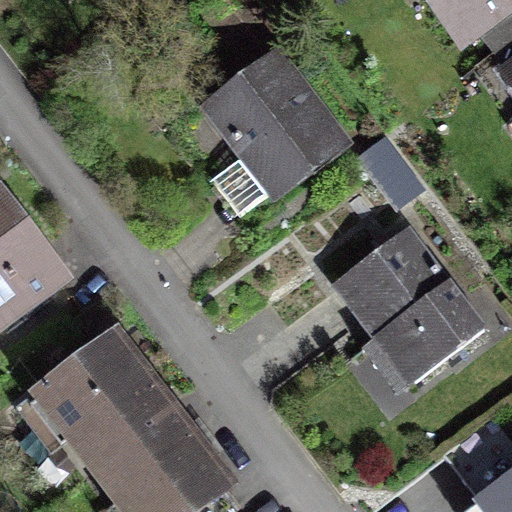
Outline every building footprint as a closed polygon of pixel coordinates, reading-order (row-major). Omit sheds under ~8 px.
[(511,24),(511,0),(423,0),(465,58),(511,24)] [(355,142),(285,52),(210,110),(279,200),(355,142)] [(511,71),(495,83),(511,105),(511,71)] [(387,136),(361,154),(372,171),(399,152),(387,136)] [(426,190),(399,152),(372,171),(400,209),(426,190)] [(0,346),(78,285),(2,190),(0,191),(0,346)] [(491,328),(417,232),(340,291),(414,387),(491,328)] [(210,511),(242,487),(121,334),(29,406),(113,511),(210,511)] [(511,511),(511,497),(492,511),(511,511)]
